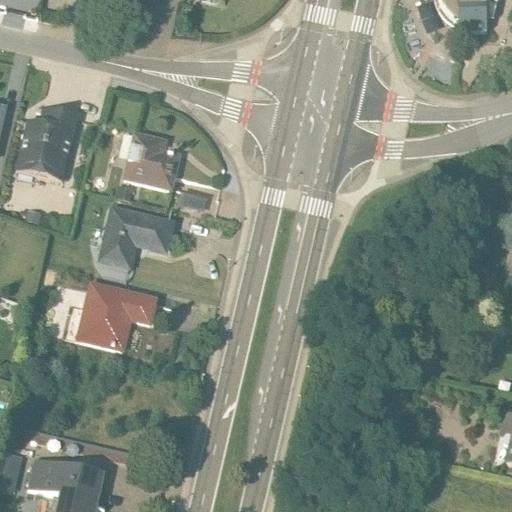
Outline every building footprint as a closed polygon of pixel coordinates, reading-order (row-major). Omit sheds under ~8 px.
[(456,33),(456,38),(484,37),(484,24),(493,25),(497,7),(498,0),(432,0),(433,7),(437,18),(444,26),(450,30),(456,33)] [(13,176),(61,187),(77,121),(41,112),(37,126),(25,125),(13,176)] [(163,147),(133,141),(123,184),(170,195),(177,162),(161,158),(163,147)] [(130,194),(116,190),(113,202),(127,205),(130,194)] [(511,206),(501,201),(495,216),(509,223),(511,217),(511,206)] [(108,214),(95,268),(129,276),(136,247),(165,254),(171,229),(108,214)] [(150,332),(156,303),(88,287),(73,347),(123,359),(130,328),(150,332)] [(511,468),(511,419),(503,417),(503,418),(498,437),(508,439),(508,440),(502,467),(511,468)] [(97,511),(105,479),(33,462),(25,493),(57,500),(53,511),(97,511)]
